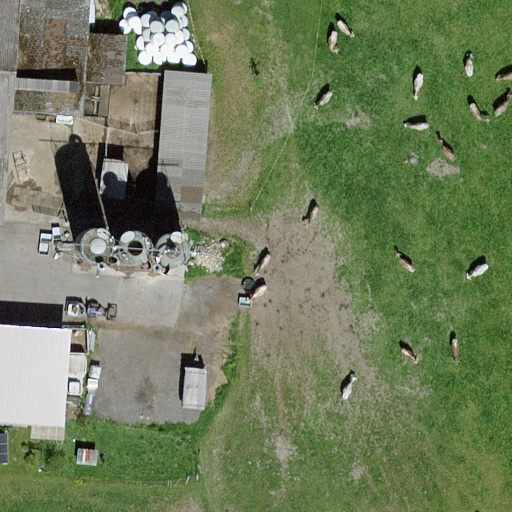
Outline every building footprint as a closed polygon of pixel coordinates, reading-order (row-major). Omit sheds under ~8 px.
[(0,0),(0,221),(2,221),(12,83),(126,91),(130,36),(91,33),(92,0),(0,0)] [(164,72),(151,197),(198,202),(212,77),(164,72)] [(91,265),(97,267),(103,266),(109,263),(113,259),(116,253),(116,247),(115,241),(112,236),(108,232),(102,230),(97,230),(91,231),(86,234),(82,239),(80,245),(80,251),(82,257),(86,262),(91,265)] [(130,266),(136,267),(142,267),(147,264),(152,259),(154,254),(155,248),(154,242),(151,237),(146,233),(141,231),(135,231),(129,232),(124,235),(120,240),(118,246),(118,252),(120,258),(124,263),(130,266)] [(168,267),(174,269),(181,268),(186,265),(191,261),(193,255),(194,249),(192,243),(189,238),(185,235),(180,232),(174,232),(168,233),(163,236),(159,241),(157,247),(157,253),(159,259),(163,264),(168,267)] [(0,325),(0,422),(67,426),(72,329),(0,325)]
